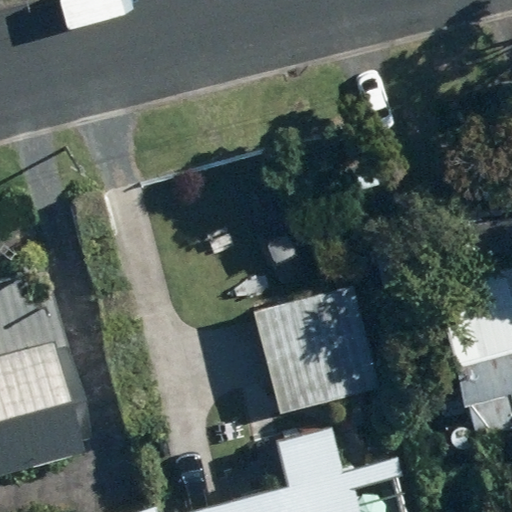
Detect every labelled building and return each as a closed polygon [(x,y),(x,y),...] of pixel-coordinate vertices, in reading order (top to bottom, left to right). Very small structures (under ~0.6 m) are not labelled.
[(230,190),(232,206),(249,203),(246,187),(230,190)] [(0,459),(95,432),(48,264),(0,277),(0,459)] [(511,264),(467,274),(473,300),(444,307),(466,397),(471,397),(478,430),(511,421),(511,264)] [(256,304),(284,407),(381,382),(353,280),(256,304)] [(442,387),(447,411),(464,408),(459,383),(442,387)] [(363,511),(355,479),(406,466),(402,451),(345,466),(333,420),(280,433),(292,477),(175,508),(175,511),(363,511)] [(161,511),(158,499),(106,511),(161,511)]
